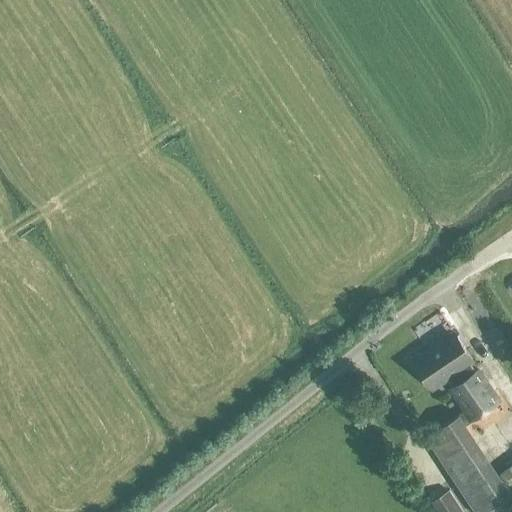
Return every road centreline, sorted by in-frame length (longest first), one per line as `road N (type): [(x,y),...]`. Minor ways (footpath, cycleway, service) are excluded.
road 1 (unclassified): [(159,511),(375,341)]
road 2 (track): [(511,246),(375,341)]
